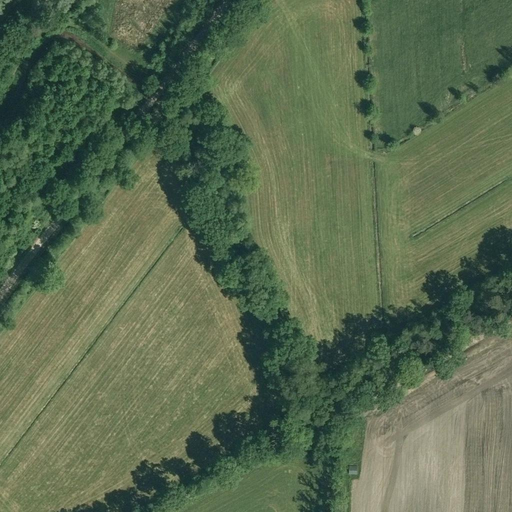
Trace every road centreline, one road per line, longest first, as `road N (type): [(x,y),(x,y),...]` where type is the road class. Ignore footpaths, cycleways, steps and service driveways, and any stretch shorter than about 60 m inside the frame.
road 1 (track): [(163,85),(0,296)]
road 2 (track): [(163,85),(69,22),(33,38),(0,96)]
